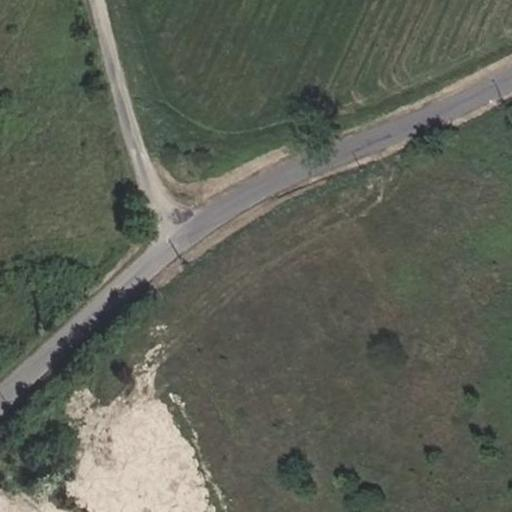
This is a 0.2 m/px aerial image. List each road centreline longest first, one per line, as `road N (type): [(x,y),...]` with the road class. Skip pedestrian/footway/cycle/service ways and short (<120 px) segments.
road 1 (residential): [(176,241),(264,183),(511,79)]
road 2 (residential): [(176,241),(140,166),(94,0)]
road 3 (residential): [(0,401),(176,241)]
